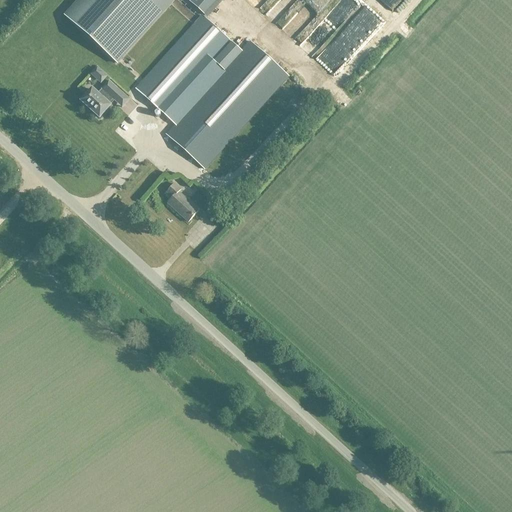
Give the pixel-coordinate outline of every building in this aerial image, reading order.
[(117,64),(174,0),(80,0),(65,17),(117,64)] [(218,0),(186,0),(204,16),(218,0)] [(305,22),(324,0),(302,0),(293,11),(305,22)] [(394,6),(400,0),(381,0),(391,9),(394,6)] [(321,53),(338,65),(374,16),(357,4),(321,53)] [(251,42),(224,72),(214,63),(232,43),(203,16),(136,90),(139,93),(144,97),(171,122),(180,113),(179,112),(181,109),(177,104),(187,92),(197,101),(166,135),(204,170),(289,77),(251,42)] [(129,101),(129,100),(109,82),(102,90),(98,95),(92,90),(82,102),(98,117),(100,118),(110,106),(109,105),(113,100),(122,108),(123,107),(129,101)] [(314,100),(310,105),(319,113),(323,108),(314,100)] [(199,211),(179,193),(181,190),(175,185),(167,194),(173,199),(168,205),(188,223),(199,211)]
